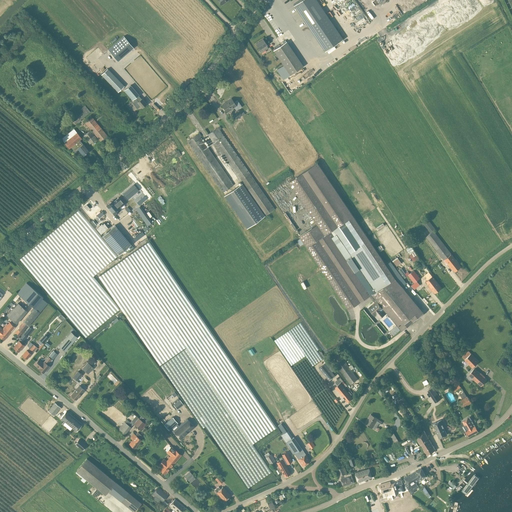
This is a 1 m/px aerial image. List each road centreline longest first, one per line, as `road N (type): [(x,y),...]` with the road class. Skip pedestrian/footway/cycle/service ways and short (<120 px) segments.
road 1 (residential): [(312,467),(382,370),(511,245)]
road 2 (tertiary): [(0,255),(196,86)]
road 3 (unclassified): [(196,511),(0,347)]
road 4 (tertiary): [(337,499),(479,435),(511,408)]
road 5 (unclassified): [(273,194),(196,86)]
